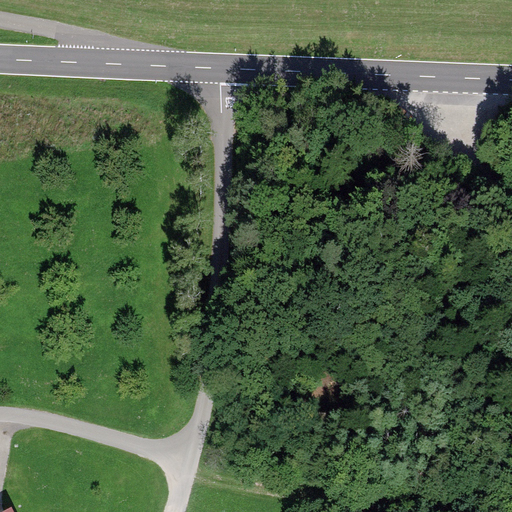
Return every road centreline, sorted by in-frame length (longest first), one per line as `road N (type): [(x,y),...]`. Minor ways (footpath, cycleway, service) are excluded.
road 1 (unclassified): [(0,414),(40,416),(188,458),(203,414),(221,284),(221,68)]
road 2 (track): [(188,458),(218,476),(358,502),(511,505)]
road 3 (secondary): [(511,79),(221,68)]
road 4 (unclassified): [(142,65),(0,18)]
road 5 (secondary): [(142,65),(0,59)]
road 6 (track): [(458,76),(460,126),(481,168),(511,197)]
